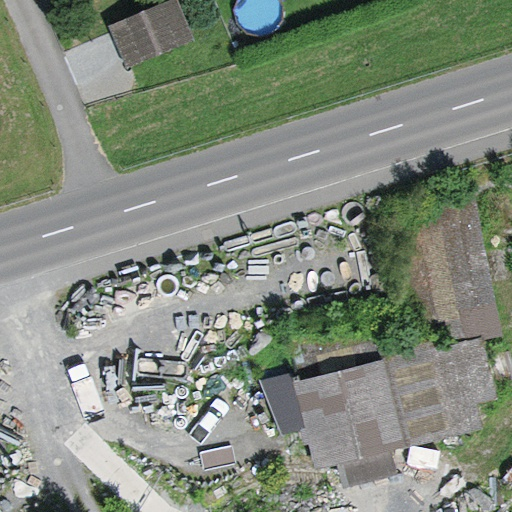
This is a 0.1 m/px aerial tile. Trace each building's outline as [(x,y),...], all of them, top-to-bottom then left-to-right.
[(116,29),(130,60),(185,36),(172,6),(116,29)] [(456,246),(485,239),(475,195),(446,202),(456,246)] [(395,471),(389,446),(457,429),(449,401),(486,392),(473,340),(299,385),(319,463),(342,457),(348,483),(395,471)] [(188,383),(206,418),(265,392),(250,354),(188,383)] [(0,503),(0,511),(49,511),(30,483),(0,503)]
